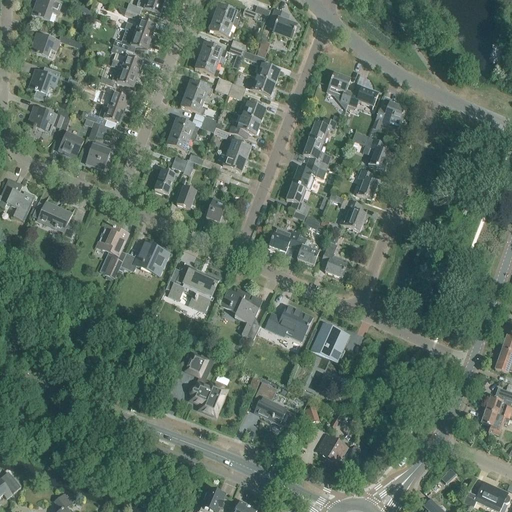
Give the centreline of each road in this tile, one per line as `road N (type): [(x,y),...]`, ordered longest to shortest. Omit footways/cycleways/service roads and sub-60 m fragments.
road 1 (tertiary): [(330,511),(206,452),(0,376)]
road 2 (residential): [(117,205),(24,162),(4,137),(4,0)]
road 3 (residential): [(237,258),(325,20)]
road 4 (residential): [(355,312),(438,96)]
road 5 (residential): [(117,205),(192,0)]
road 6 (residential): [(438,96),(325,20)]
road 7 (tertiary): [(468,373),(511,246)]
road 8 (residential): [(237,258),(117,205)]
road 9 (residential): [(355,312),(237,258)]
road 10 (residential): [(468,373),(355,312)]
